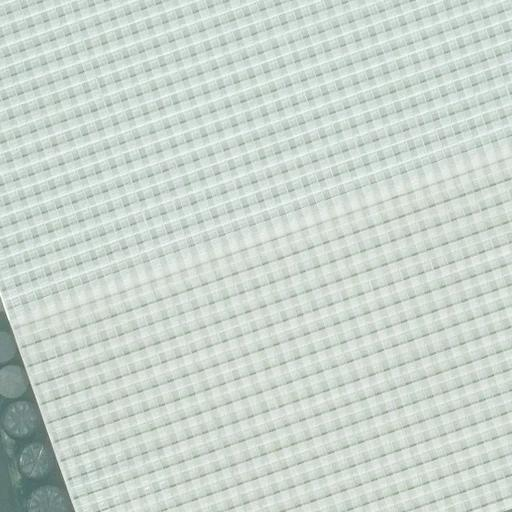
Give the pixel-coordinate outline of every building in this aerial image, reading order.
[(511,0),(0,0),(0,274),(12,307),(270,215),(439,155),(511,128),(511,0)] [(511,140),(10,315),(78,511),(482,511),(511,502),(511,140)] [(0,358),(5,358),(12,354),(15,347),(15,339),(10,332),(3,329),(0,329),(0,358)] [(9,394),(16,394),(23,391),(27,385),(29,378),(27,371),(22,365),(16,362),(8,362),(2,366),(0,367),(0,388),(2,391),(9,394)] [(17,437),(26,437),(34,433),(39,426),(41,418),(39,409),(33,402),(25,399),(17,399),(9,403),(3,410),(1,418),(4,427),(9,434),(17,437)] [(18,451),(16,460),(18,468),(24,475),(32,479),(41,478),(48,474),(54,467),(56,459),(53,450),(48,444),(40,440),(31,440),(23,444),(18,451)] [(70,511),(72,510),(71,500),(68,492),(61,486),(52,482),(43,483),(34,486),(28,493),(25,502),(25,511),(70,511)]
